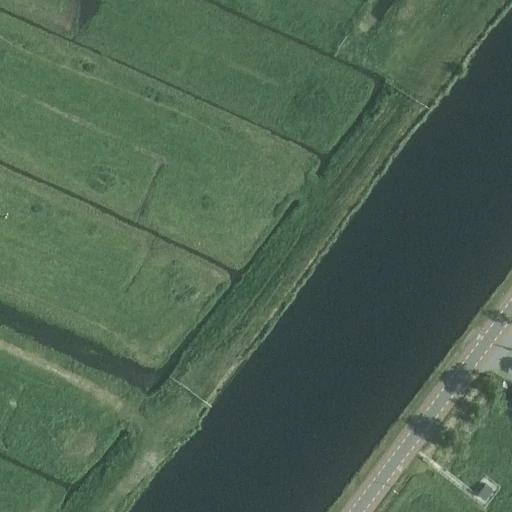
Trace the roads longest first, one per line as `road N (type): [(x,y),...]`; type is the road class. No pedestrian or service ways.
road 1 (track): [(0,349),(154,428),(482,0)]
road 2 (tertiary): [(361,511),(511,316)]
